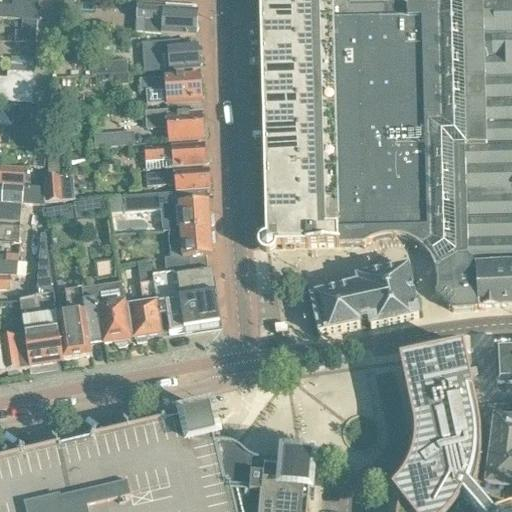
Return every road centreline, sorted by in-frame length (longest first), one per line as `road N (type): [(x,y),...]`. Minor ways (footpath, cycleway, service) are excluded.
road 1 (residential): [(0,428),(226,384),(248,356),(227,0)]
road 2 (residential): [(511,322),(379,343),(394,448),(361,481),(353,511)]
